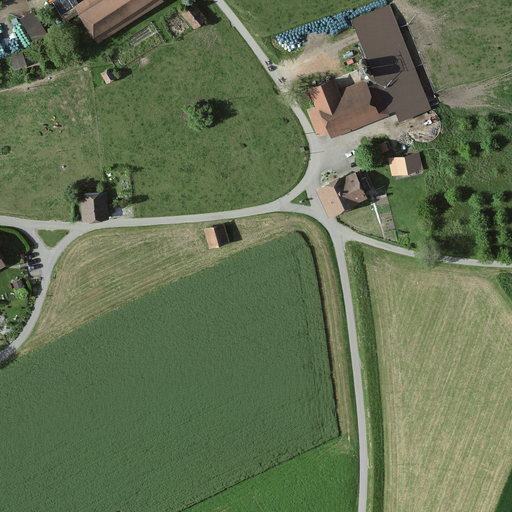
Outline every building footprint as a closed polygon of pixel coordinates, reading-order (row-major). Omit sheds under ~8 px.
[(73,0),(54,0),(50,3),(57,16),(76,5),(73,0)] [(89,0),(77,9),(97,43),(164,0),(89,0)] [(393,3),(354,18),(394,120),(433,105),(393,3)] [(34,6),(20,13),(33,37),(46,29),(34,6)] [(194,8),(181,17),(193,32),(208,22),(194,8)] [(15,63),(26,58),(22,48),(10,53),(15,63)] [(312,109),(323,136),(383,111),(369,77),(339,89),(335,79),(309,90),(316,107),(312,109)] [(418,153),(389,160),(392,177),(422,170),(418,153)] [(367,199),(354,173),(317,191),(329,216),(367,199)] [(106,195),(80,196),(81,222),(107,220),(106,195)] [(223,224),(204,230),(210,249),(229,243),(223,224)]
